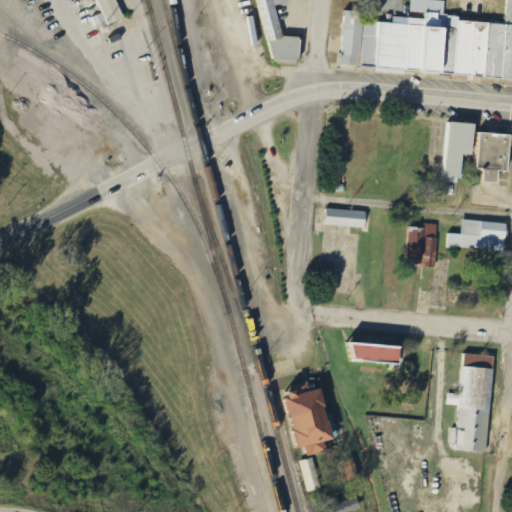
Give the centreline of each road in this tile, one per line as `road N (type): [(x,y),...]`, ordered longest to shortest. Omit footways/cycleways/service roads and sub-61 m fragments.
road 1 (tertiary): [(316,92),(0,241)]
road 2 (residential): [(294,314),(326,0)]
road 3 (residential): [(294,314),(511,331)]
road 4 (tertiary): [(316,92),(346,87),(511,105)]
road 5 (residential): [(499,511),(511,345)]
